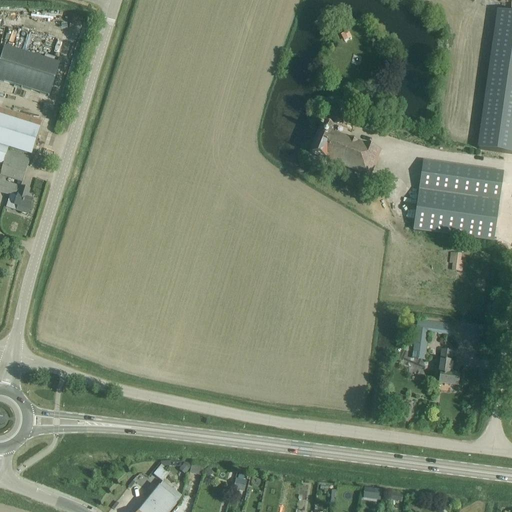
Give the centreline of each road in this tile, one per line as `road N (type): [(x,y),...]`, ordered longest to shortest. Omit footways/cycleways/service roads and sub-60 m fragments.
road 1 (unclassified): [(511,451),(118,390),(12,356)]
road 2 (primary): [(511,477),(130,427)]
road 3 (tertiary): [(12,356),(114,6)]
road 4 (unknown): [(487,447),(511,267)]
